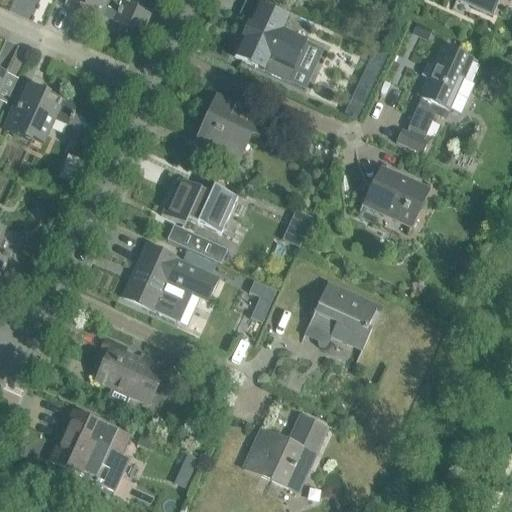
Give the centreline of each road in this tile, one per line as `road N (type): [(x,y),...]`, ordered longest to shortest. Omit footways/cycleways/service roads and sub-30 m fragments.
road 1 (residential): [(414,42),(377,119),(346,132),(163,49)]
road 2 (residential): [(53,291),(144,84)]
road 3 (residential): [(234,364),(175,349),(53,291)]
road 4 (residential): [(144,84),(0,20)]
